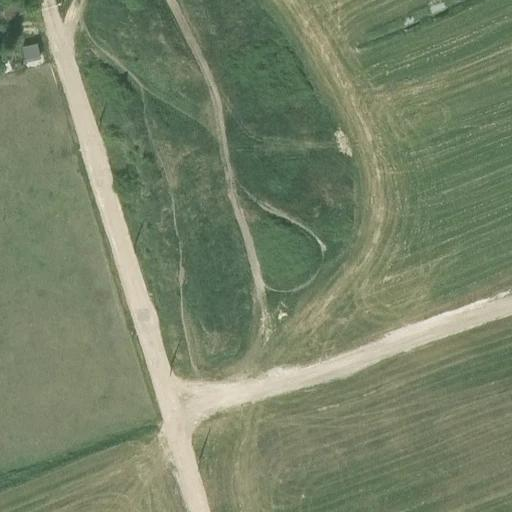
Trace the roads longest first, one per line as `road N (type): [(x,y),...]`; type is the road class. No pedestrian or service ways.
road 1 (track): [(174,411),(48,0)]
road 2 (track): [(174,411),(314,370),(511,296)]
